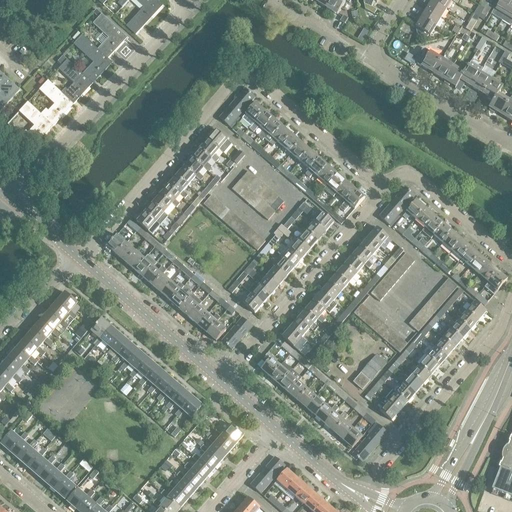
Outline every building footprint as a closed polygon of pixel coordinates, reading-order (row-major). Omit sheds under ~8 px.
[(122,8),(128,1),(129,0),(96,0),(101,4),(104,0),(122,0),(118,5),(122,8)] [(153,0),(134,0),(146,10),(137,19),(135,17),(126,27),(135,36),(162,8),(153,0)] [(315,0),(314,2),(325,9),(330,0),(315,0)] [(346,1),(344,0),(330,0),(325,9),(337,16),(346,1)] [(363,0),(365,10),(374,15),(377,10),(372,7),(375,3),(377,3),(378,0),(363,0)] [(426,10),(441,19),(446,10),(430,0),(428,0),(426,4),(429,6),(426,10)] [(430,0),(446,10),(451,2),(448,0),(430,0)] [(511,0),(502,0),(496,10),(505,16),(511,3),(511,0)] [(487,4),(484,9),(489,12),(492,6),(487,4)] [(441,19),(426,10),(424,14),(421,12),(418,17),(436,27),(441,19)] [(109,37),(97,50),(107,60),(108,60),(127,39),(101,15),(94,22),(109,37)] [(345,24),(348,18),(343,15),(340,21),(345,24)] [(427,35),(430,37),(436,27),(418,17),(415,21),(418,23),(415,28),(416,29),(415,30),(416,34),(422,38),(426,37),(427,35)] [(472,18),(469,24),(474,27),(477,21),(472,18)] [(469,24),(466,29),(465,29),(470,32),(474,27),(469,24)] [(452,32),(457,35),(461,30),(455,27),(452,32)] [(365,42),(370,31),(364,28),(359,39),(365,42)] [(485,36),(491,39),(494,34),(488,31),(485,36)] [(491,39),(496,42),(499,38),(494,34),(491,39)] [(467,43),(470,38),(464,35),(461,40),(467,43)] [(94,62),(82,75),(92,85),(112,64),(108,60),(107,60),(97,50),(82,36),(73,45),(78,50),(80,48),(94,62)] [(482,38),(479,44),(484,47),(487,41),(482,38)] [(503,46),(508,50),(511,45),(505,42),(503,46)] [(480,52),(484,47),(479,44),(475,49),(480,52)] [(415,55),(413,59),(410,64),(414,67),(416,64),(433,74),(442,60),(430,52),(427,57),(420,53),(418,56),(415,55)] [(510,55),(505,52),(502,58),(506,61),(510,55)] [(58,63),(62,66),(67,60),(63,57),(58,63)] [(503,66),(506,61),(502,58),(498,63),(503,66)] [(65,89),(61,93),(61,94),(73,105),(92,85),(82,75),(67,60),(62,66),(60,68),(76,82),(68,91),(65,89)] [(433,74),(444,81),(453,66),(442,60),(433,74)] [(471,61),(463,73),(464,73),(460,81),(471,87),(479,73),(482,68),(471,61)] [(444,81),(446,82),(445,84),(449,87),(450,85),(456,88),(460,81),(464,73),(463,73),(453,66),(444,81)] [(0,111),(20,90),(0,72),(0,91),(2,94),(0,96),(0,111)] [(471,87),(482,95),(491,80),(479,73),(471,87)] [(482,95),(493,101),(494,101),(498,94),(499,94),(503,87),(491,80),(482,95)] [(61,93),(48,81),(41,89),(57,103),(48,112),(46,110),(41,115),(41,116),(53,127),(73,105),(61,94),(61,93)] [(255,98),(245,89),(237,99),(247,108),(255,98)] [(489,108),(500,116),(509,101),(499,94),(498,94),(494,101),(493,101),(489,108)] [(511,97),(510,101),(509,101),(500,116),(511,122),(511,121),(511,97)] [(228,109),(238,117),(247,108),(237,99),(228,109)] [(41,116),(41,115),(28,103),(21,111),(36,125),(28,133),(26,131),(20,137),(33,149),(53,127),(41,116)] [(242,119),(252,127),(265,111),(255,103),(242,119)] [(224,114),(235,124),(240,119),(238,117),(228,109),(224,114)] [(254,133),(259,127),(264,131),(274,119),(265,111),(252,127),(249,129),(254,133)] [(220,119),(231,129),(235,124),(224,114),(220,119)] [(264,139),(269,143),(273,139),(283,127),(274,119),(264,131),(258,137),(263,141),(264,139)] [(273,146),(277,142),(282,147),(292,135),(283,127),(273,139),(269,143),(273,146)] [(236,134),(241,138),(245,134),(240,130),(236,134)] [(219,151),(220,150),(224,154),(232,145),(216,131),(208,141),(219,151)] [(241,138),(250,146),(254,142),(245,134),(241,138)] [(282,147),(291,155),(301,143),(292,135),(282,147)] [(220,159),(215,155),(219,151),(208,141),(200,150),(211,160),(212,159),(216,164),(220,159)] [(250,146),(260,154),(263,150),(254,142),(250,146)] [(300,163),(310,151),(301,143),(291,155),(300,163)] [(200,150),(192,159),(204,169),(203,169),(207,173),(211,170),(206,166),(211,160),(200,150)] [(269,162),(272,158),(263,150),(260,154),(269,162)] [(239,151),(231,161),(235,164),(237,166),(245,156),(239,151)] [(310,151),(300,163),(309,170),(319,159),(310,151)] [(272,158),(269,162),(278,170),(281,166),(272,158)] [(199,174),(203,169),(204,169),(192,159),(184,168),(196,178),(201,182),(204,178),(199,174)] [(309,178),(313,174),(318,178),(328,167),(319,159),(309,170),(309,171),(305,175),(309,178)] [(235,164),(231,161),(231,160),(226,166),(230,169),(235,164)] [(278,170),(287,178),(290,174),(281,166),(278,170)] [(318,178),(327,186),(337,174),(328,167),(318,178)] [(188,187),(196,178),(184,168),(177,177),(188,187)] [(245,185),(253,176),(248,172),(240,181),(245,185)] [(287,178),(296,186),(299,182),(290,174),(287,178)] [(327,186),(336,194),(346,182),(337,174),(327,186)] [(249,189),(257,179),(253,176),(245,185),(249,189)] [(188,196),(184,192),(188,187),(177,177),(168,186),(180,196),(185,200),(188,196)] [(215,178),(207,187),(211,191),(219,182),(215,178)] [(253,193),(262,183),(257,179),(249,189),(253,193)] [(237,194),(245,185),(240,181),(232,190),(237,194)] [(296,186),(305,193),(308,189),(299,182),(296,186)] [(336,194),(345,202),(355,190),(346,182),(336,194)] [(257,197),(266,187),(262,183),(253,193),(257,197)] [(245,185),(237,194),(241,198),(249,189),(245,185)] [(168,186),(161,195),(172,205),(173,205),(177,209),(180,205),(176,201),(180,196),(168,186)] [(207,187),(199,197),(203,200),(211,191),(207,187)] [(266,187),(257,197),(262,201),(271,191),(266,187)] [(396,198),(406,206),(415,196),(404,188),(396,198)] [(245,202),(253,193),(249,189),(241,198),(245,202)] [(305,193),(314,201),(317,197),(308,189),(305,193)] [(344,212),(350,206),(354,210),(364,198),(355,190),(345,202),(339,209),(344,212)] [(266,204),(275,195),(271,191),(262,201),(266,204)] [(253,193),(245,202),(250,205),(257,197),(253,193)] [(161,195),(153,204),(164,214),(165,214),(172,205),(161,195)] [(275,195),(266,204),(271,208),(279,199),(275,195)] [(204,205),(208,209),(216,200),(212,196),(204,205)] [(199,197),(191,206),(195,209),(203,200),(199,197)] [(250,205),(254,210),(262,201),(257,197),(250,205)] [(326,205),(317,197),(314,201),(323,209),(326,205)] [(387,208),(397,216),(406,206),(396,198),(387,208)] [(284,203),(279,199),(271,208),(275,212),(284,203)] [(208,209),(212,213),(221,204),(216,200),(208,209)] [(259,213),(266,204),(262,201),(254,210),(259,213)] [(406,221),(411,216),(416,220),(425,209),(416,201),(406,212),(407,212),(403,217),(406,221)] [(304,203),(299,209),(303,213),(308,207),(304,203)] [(153,204),(145,214),(156,224),(157,223),(161,226),(168,217),(165,214),(164,214),(153,204)] [(217,217),(225,208),(221,204),(212,213),(217,217)] [(263,217),(271,208),(266,204),(259,213),(263,217)] [(323,209),(332,217),(335,213),(326,205),(323,209)] [(187,218),(195,209),(191,206),(183,215),(187,218)] [(225,208),(217,217),(222,221),(230,211),(225,208)] [(271,208),(263,217),(268,221),(275,212),(271,208)] [(383,213),(395,222),(399,218),(397,216),(387,208),(383,213)] [(299,209),(291,218),(295,222),(303,213),(299,209)] [(416,220),(425,228),(435,216),(425,209),(416,220)] [(226,225),(234,215),(230,211),(222,221),(226,225)] [(326,233),(334,223),(322,213),(314,222),(314,223),(326,233)] [(332,217),(341,225),(342,225),(345,222),(335,213),(332,217)] [(379,218),(390,227),(395,222),(383,213),(379,218)] [(145,214),(137,222),(137,223),(148,233),(156,224),(145,214)] [(183,215),(176,224),(179,227),(187,218),(183,215)] [(230,228),(238,219),(234,215),(226,225),(230,228)] [(422,232),(431,239),(431,240),(434,236),(433,236),(443,224),(435,216),(425,228),(425,229),(422,232)] [(291,218),(283,227),(287,231),(295,222),(291,218)] [(238,219),(230,228),(235,233),(243,223),(238,219)] [(127,224),(136,232),(140,228),(130,220),(127,224)] [(308,224),(311,227),(306,232),(318,242),(326,233),(314,223),(314,222),(311,220),(308,224)] [(239,236),(248,227),(243,223),(235,233),(239,236)] [(179,227),(176,224),(171,229),(175,232),(179,227)] [(433,236),(434,236),(442,243),(452,232),(443,224),(433,236)] [(243,240),(251,230),(248,227),(239,236),(243,240)] [(287,239),(291,234),(287,231),(283,227),(275,236),(279,240),(283,236),(287,239)] [(397,231),(402,236),(406,232),(400,227),(397,231)] [(136,232),(146,241),(149,236),(140,228),(136,232)] [(376,228),(368,238),(380,248),(388,238),(376,228)] [(243,240),(248,244),(256,234),(251,230),(243,240)] [(306,232),(299,240),(299,241),(310,251),(318,242),(306,232)] [(415,240),(406,232),(402,236),(411,244),(415,240)] [(442,243),(452,252),(462,240),(452,232),(442,243)] [(252,248),(260,238),(256,234),(248,244),(252,248)] [(107,247),(116,255),(126,244),(117,236),(107,247)] [(146,241),(154,248),(158,244),(149,236),(146,241)] [(275,236),(267,245),(271,249),(279,240),(275,236)] [(260,238),(252,248),(257,252),(265,242),(260,238)] [(296,244),(291,249),(291,250),(302,260),(310,251),(299,241),(299,240),(296,238),(293,241),(296,244)] [(368,238),(360,247),(372,257),(380,248),(368,238)] [(411,244),(420,251),(423,247),(415,240),(411,244)] [(452,252),(461,260),(471,248),(462,240),(452,252)] [(116,255),(126,264),(136,252),(126,244),(116,255)] [(167,252),(158,244),(154,248),(163,256),(167,252)] [(267,245),(260,254),(264,258),(271,249),(267,245)] [(283,258),(283,259),(294,269),(302,260),(291,250),(291,249),(288,247),(280,255),(283,258)] [(373,266),(368,262),(372,257),(360,247),(352,256),(364,266),(369,270),(373,266)] [(420,251),(429,259),(432,255),(423,247),(420,251)] [(395,262),(404,251),(400,248),(391,258),(395,262)] [(463,266),(465,263),(470,267),(479,256),(471,248),(461,260),(459,262),(463,266)] [(126,264),(135,271),(145,260),(136,252),(126,264)] [(167,252),(163,256),(172,264),(176,260),(167,252)] [(260,254),(252,264),(256,267),(264,258),(260,254)] [(401,258),(410,266),(414,261),(405,254),(401,258)] [(429,259),(438,267),(442,263),(432,255),(429,259)] [(135,271),(143,279),(153,268),(154,268),(157,264),(148,256),(145,260),(135,271)] [(272,265),(275,267),(275,268),(287,278),(294,269),(283,259),(280,256),(272,265)] [(352,256),(345,265),(356,275),(364,266),(352,256)] [(470,267),(478,275),(488,263),(479,256),(470,267)] [(395,262),(391,258),(383,267),(387,271),(395,262)] [(397,263),(406,270),(410,266),(401,258),(397,263)] [(172,264),(182,272),(185,268),(176,260),(172,264)] [(393,267),(403,275),(406,270),(397,263),(393,267)] [(438,267),(448,275),(451,271),(442,263),(438,267)] [(478,275),(488,283),(498,272),(488,263),(478,275)] [(257,274),(253,270),(256,267),(252,264),(244,272),(248,276),(252,279),(257,274)] [(345,265),(337,274),(348,284),(356,275),(345,265)] [(143,279),(152,287),(162,275),(163,276),(167,271),(162,267),(158,272),(154,268),(153,268),(143,279)] [(383,267),(375,276),(380,280),(387,271),(383,267)] [(390,272),(399,279),(403,275),(393,267),(390,272)] [(194,275),(185,268),(182,272),(190,280),(194,275)] [(278,287),(287,278),(275,268),(267,277),(278,287)] [(244,272),(236,282),(240,285),(248,276),(244,272)] [(386,276),(395,284),(399,279),(390,272),(386,276)] [(493,287),(497,291),(507,280),(498,272),(488,283),(486,286),(490,290),(493,287)] [(337,274),(329,283),(340,293),(348,284),(337,274)] [(456,283),(460,279),(455,274),(451,278),(456,283)] [(172,284),(163,276),(162,275),(152,287),(162,295),(172,284)] [(190,280),(200,288),(203,283),(194,275),(190,280)] [(375,276),(368,285),(372,289),(380,280),(375,276)] [(382,281),(391,289),(395,284),(386,276),(382,281)] [(267,277),(259,286),(271,296),(278,287),(267,277)] [(444,284),(453,292),(457,287),(448,279),(444,284)] [(465,290),(468,286),(460,279),(456,283),(465,290)] [(378,285),(387,293),(391,289),(382,281),(378,285)] [(228,291),(232,294),(240,285),(236,282),(228,291)] [(200,288),(209,295),(212,291),(203,283),(200,288)] [(256,283),(248,292),(263,305),(271,296),(259,286),(256,283)] [(329,283),(321,292),(333,302),(340,293),(329,283)] [(162,295),(171,303),(180,291),(184,287),(180,284),(176,288),(172,284),(162,295)] [(440,289),(449,297),(453,292),(444,284),(440,289)] [(368,285),(360,294),(364,298),(372,289),(368,285)] [(374,289),(383,297),(387,293),(378,285),(374,289)] [(475,299),(478,295),(468,286),(465,290),(475,299)] [(383,297),(374,289),(370,294),(379,302),(383,297)] [(436,293),(445,301),(449,297),(440,289),(436,293)] [(460,289),(452,298),(456,302),(464,293),(460,289)] [(190,291),(185,296),(180,291),(171,303),(180,311),(190,299),(193,295),(194,294),(190,291)] [(209,295),(218,303),(221,299),(212,291),(209,295)] [(249,298),(243,304),(255,314),(263,305),(248,292),(245,295),(249,298)] [(313,302),(325,312),(328,315),(337,305),(333,302),(321,292),(313,302)] [(77,317),(71,312),(78,304),(65,293),(57,303),(76,319),(77,317)] [(432,298),(441,306),(445,301),(436,293),(432,298)] [(360,294),(352,303),(356,307),(364,298),(360,294)] [(193,295),(190,299),(180,311),(189,319),(199,307),(202,303),(193,295)] [(478,295),(475,299),(484,307),(488,303),(478,295)] [(428,302),(437,310),(441,306),(432,298),(428,302)] [(452,298),(444,307),(448,311),(456,302),(452,298)] [(466,303),(471,307),(467,312),(479,322),(487,313),(470,298),(466,303)] [(218,303),(227,311),(230,307),(221,299),(218,303)] [(325,320),(321,316),(325,312),(313,302),(305,310),(317,321),(317,320),(322,324),(325,320)] [(437,310),(428,302),(424,307),(434,315),(437,310)] [(69,326),(63,321),(68,316),(74,321),(76,319),(57,303),(49,312),(68,328),(69,326)] [(352,303),(344,313),(348,316),(356,307),(352,303)] [(358,318),(366,309),(361,305),(353,314),(358,318)] [(189,319),(198,326),(208,315),(199,307),(189,319)] [(232,316),(236,312),(230,307),(227,311),(232,316)] [(420,311),(430,319),(434,315),(424,307),(420,311)] [(444,307),(436,317),(440,320),(448,311),(444,307)] [(458,312),(463,316),(459,321),(471,331),(479,322),(467,312),(462,307),(458,312)] [(366,309),(358,318),(363,322),(370,313),(366,309)] [(318,329),(313,325),(317,321),(305,310),(297,320),(309,330),(309,329),(315,334),(318,329)] [(417,316),(426,324),(430,319),(420,311),(417,316)] [(61,335),(55,330),(60,325),(66,330),(68,328),(49,312),(41,321),(60,337),(61,335)] [(344,313),(336,322),(340,325),(348,316),(344,313)] [(370,313),(363,322),(367,326),(375,317),(370,313)] [(94,324),(97,321),(91,315),(87,319),(94,324)] [(216,315),(212,319),(208,315),(198,326),(207,334),(217,323),(221,319),(216,315)] [(413,320),(422,328),(426,324),(417,316),(413,320)] [(375,317),(367,326),(371,330),(379,321),(375,317)] [(439,326),(437,324),(440,320),(436,317),(428,325),(432,329),(434,327),(436,329),(439,326)] [(451,330),(463,340),(471,331),(459,321),(455,317),(451,321),(456,325),(451,330)] [(242,319),(232,330),(242,339),(252,327),(242,319)] [(111,328),(102,320),(91,332),(99,338),(94,345),(97,348),(103,341),(101,340),(111,328)] [(297,320),(290,329),(301,339),(309,330),(297,320)] [(422,328),(413,320),(409,325),(418,333),(422,328)] [(53,344),(48,339),(52,334),(58,339),(60,337),(41,321),(34,330),(52,346),(53,344)] [(379,321),(371,330),(376,334),(384,325),(379,321)] [(336,322),(328,331),(333,334),(340,325),(336,322)] [(207,334),(216,342),(226,331),(217,323),(207,334)] [(75,335),(81,340),(89,330),(84,325),(75,335)] [(380,338),(388,329),(384,325),(376,334),(380,338)] [(428,325),(420,335),(424,338),(432,329),(428,325)] [(451,330),(448,327),(445,331),(448,334),(443,339),(455,349),(463,340),(451,330)] [(120,336),(111,328),(101,340),(103,341),(108,346),(103,352),(106,356),(108,354),(112,349),(110,348),(120,336)] [(294,347),(300,353),(304,348),(298,343),(301,339),(290,329),(282,338),(293,348),(294,347)] [(388,329),(380,338),(385,342),(393,333),(388,329)] [(46,353),(40,348),(44,343),(50,348),(52,346),(34,330),(26,339),(44,355),(46,353)] [(232,351),(242,339),(232,330),(222,342),(232,351)] [(328,331),(321,340),(325,343),(333,334),(328,331)] [(393,333),(385,342),(390,346),(397,337),(393,333)] [(434,339),(440,343),(435,348),(447,358),(455,349),(443,339),(438,334),(434,339)] [(420,335),(412,344),(416,347),(424,338),(420,335)] [(129,344),(120,336),(110,348),(112,349),(108,354),(113,359),(112,360),(115,363),(121,357),(119,356),(129,344)] [(394,350),(402,341),(397,337),(390,346),(394,350)] [(42,357),(44,355),(26,339),(18,348),(37,364),(38,363),(32,357),(37,352),(42,357)] [(317,352),(325,343),(321,340),(313,349),(317,352)] [(402,341),(394,350),(399,354),(407,345),(402,341)] [(281,347),(290,355),(293,351),(284,343),(281,347)] [(139,351),(129,344),(119,356),(121,357),(126,362),(121,368),(124,371),(130,365),(128,364),(139,351)] [(408,356),(416,347),(412,344),(404,353),(408,356)] [(81,356),(85,351),(80,347),(76,352),(81,356)] [(30,371),(24,366),(29,361),(35,366),(37,364),(18,348),(10,357),(29,373),(30,371)] [(435,348),(427,357),(439,367),(447,358),(435,348)] [(309,354),(313,357),(317,352),(313,349),(309,354)] [(148,359),(139,351),(128,364),(130,365),(135,370),(130,376),(133,379),(139,373),(137,371),(148,359)] [(290,355),(299,363),(302,359),(293,351),(290,355)] [(404,353),(396,362),(400,366),(408,356),(404,353)] [(372,379),(380,369),(386,363),(377,355),(363,371),(372,379)] [(22,381),(16,376),(21,370),(27,375),(29,373),(10,357),(2,366),(21,382),(22,381)] [(427,357),(419,366),(431,376),(439,367),(427,357)] [(157,367),(148,359),(137,371),(139,373),(144,378),(139,384),(142,387),(148,381),(146,379),(157,367)] [(261,370),(270,378),(280,367),(271,359),(261,370)] [(299,363),(308,371),(312,367),(302,359),(299,363)] [(388,371),(392,375),(400,366),(396,362),(388,371)] [(283,363),(280,367),(270,378),(279,386),(292,371),(283,363)] [(14,390),(9,385),(13,379),(19,384),(21,382),(2,366),(0,368),(0,379),(13,391),(14,390)] [(419,366),(412,375),(423,385),(431,376),(419,366)] [(166,375),(157,367),(146,379),(148,381),(153,385),(148,392),(151,395),(157,389),(155,387),(166,375)] [(308,371),(317,379),(321,374),(312,367),(308,371)] [(292,371),(279,386),(288,394),(298,382),(301,379),(292,371)] [(392,375),(388,371),(380,380),(384,384),(392,375)] [(404,375),(408,379),(403,385),(415,395),(423,385),(412,375),(407,371),(404,375)] [(317,379),(326,386),(330,382),(321,374),(317,379)] [(362,391),(369,382),(360,374),(353,383),(362,391)] [(161,403),(166,396),(164,395),(175,383),(166,375),(155,387),(157,389),(162,393),(157,399),(161,403)] [(7,399),(1,394),(5,388),(11,393),(13,391),(0,379),(0,395),(5,400),(7,399)] [(380,380),(373,389),(377,393),(384,384),(380,380)] [(288,394),(297,402),(307,390),(298,382),(288,394)] [(326,386),(335,394),(338,390),(330,382),(326,386)] [(170,411),(175,404),(173,403),(184,391),(175,383),(164,395),(166,396),(171,401),(166,407),(170,411)] [(407,404),(415,395),(403,385),(396,393),(396,394),(407,404)] [(365,398),(369,402),(377,393),(373,389),(365,398)] [(297,402),(306,410),(316,398),(307,390),(297,402)] [(335,394),(344,402),(348,398),(338,390),(335,394)] [(179,418),(184,412),(182,411),(193,399),(184,391),(173,403),(175,404),(180,409),(175,415),(177,417),(179,418)] [(400,413),(407,404),(396,394),(396,393),(393,391),(386,400),(388,402),(400,413)] [(325,406),(316,398),(306,410),(315,417),(325,406)] [(344,402),(353,410),(357,406),(348,398),(344,402)] [(380,402),(385,406),(380,411),(392,422),(400,413),(388,402),(386,400),(384,398),(380,402)] [(202,407),(193,399),(182,411),(184,412),(192,419),(202,407)] [(339,409),(338,409),(335,406),(331,411),(325,406),(315,417),(324,425),(334,414),(335,414),(339,409)] [(353,410),(362,418),(366,414),(357,406),(353,410)] [(20,424),(23,427),(33,416),(29,413),(20,424)] [(348,417),(348,416),(344,413),(339,418),(335,414),(334,414),(324,425),(334,433),(343,422),(344,422),(348,417)] [(368,423),(372,418),(366,414),(362,418),(368,423)] [(372,418),(368,423),(373,427),(376,422),(372,418)] [(173,422),(166,430),(169,433),(176,425),(173,422)] [(334,433),(343,441),(353,429),(344,422),(343,422),(334,433)] [(388,434),(376,424),(372,429),(383,439),(388,434)] [(216,431),(222,437),(224,435),(236,446),(244,436),(232,426),(225,433),(219,427),(216,431)] [(29,436),(27,435),(32,430),(30,428),(20,440),(22,441),(11,454),(20,461),(31,449),(29,447),(23,443),(29,436)] [(47,429),(44,434),(52,440),(56,435),(47,429)] [(171,435),(175,438),(181,432),(177,429),(171,435)] [(362,438),(353,429),(343,441),(352,449),(362,438)] [(383,439),(372,429),(368,434),(369,435),(379,444),(383,439)] [(2,446),(11,454),(22,441),(20,440),(12,433),(2,446)] [(208,440),(215,446),(216,444),(228,455),(236,446),(224,435),(222,437),(218,442),(211,436),(208,440)] [(379,444),(369,435),(361,445),(371,454),(379,444)] [(511,436),(511,438),(509,442),(510,442),(508,447),(507,446),(506,448),(504,450),(503,453),(502,456),(502,460),(503,460),(501,464),(499,468),(499,469),(500,469),(511,473),(511,436)] [(38,444),(36,443),(34,441),(29,447),(31,449),(20,461),(29,469),(40,457),(38,455),(32,450),(38,444)] [(200,449),(207,455),(208,453),(220,464),(228,455),(216,444),(215,446),(210,451),(203,445),(200,449)] [(371,454),(361,445),(352,455),(362,463),(371,454)] [(47,452),(45,450),(43,449),(38,455),(40,457),(29,469),(38,477),(49,465),(47,463),(41,458),(47,452)] [(192,458),(199,464),(200,462),(212,473),(220,464),(208,453),(207,455),(202,460),(196,454),(192,458)] [(58,472),(56,471),(50,466),(56,460),(52,457),(47,463),(49,465),(38,477),(47,485),(58,472)] [(275,458),(266,468),(276,476),(285,466),(275,458)] [(199,464),(194,469),(188,464),(185,467),(191,473),(192,471),(205,482),(212,473),(200,462),(199,464)] [(65,479),(59,474),(65,467),(61,464),(56,471),(58,472),(47,485),(56,493),(67,480),(65,479)] [(266,468),(258,478),(268,486),(276,476),(266,468)] [(511,473),(500,469),(499,471),(492,491),(511,498),(511,473)] [(93,481),(99,473),(95,470),(89,477),(93,481)] [(277,482),(286,490),(296,478),(287,470),(277,482)] [(192,471),(191,473),(186,478),(180,473),(177,476),(183,482),(185,480),(197,491),(205,482),(192,471)] [(66,501),(76,488),(69,482),(74,475),(71,472),(65,479),(67,480),(56,493),(66,501)] [(258,478),(251,485),(261,494),(268,486),(258,478)] [(295,497),(305,486),(296,478),(286,490),(295,497)] [(183,482),(178,487),(172,482),(169,485),(175,491),(177,489),(189,500),(197,491),(185,480),(183,482)] [(304,505),(314,494),(305,486),(295,497),(304,505)] [(175,491),(171,496),(164,491),(161,494),(168,500),(169,498),(181,509),(189,500),(177,489),(175,491)] [(67,502),(77,510),(88,498),(86,497),(78,490),(67,502)] [(77,510),(78,511),(91,511),(97,506),(95,505),(89,500),(95,493),(91,490),(86,497),(88,498),(77,510)] [(312,511),(314,511),(323,502),(314,494),(304,505),(312,511)] [(140,505),(143,502),(136,496),(133,499),(140,505)] [(267,500),(273,505),(277,501),(271,496),(267,500)] [(91,511),(103,511),(99,508),(104,501),(100,498),(95,505),(97,506),(91,511)] [(169,498),(168,500),(163,505),(156,500),(153,503),(160,509),(161,508),(166,511),(178,511),(181,509),(169,498)] [(257,511),(261,509),(249,499),(241,508),(245,511),(257,511)] [(273,505),(280,511),(282,511),(286,509),(277,501),(273,505)] [(330,511),(332,510),(323,502),(314,511),(330,511)]
